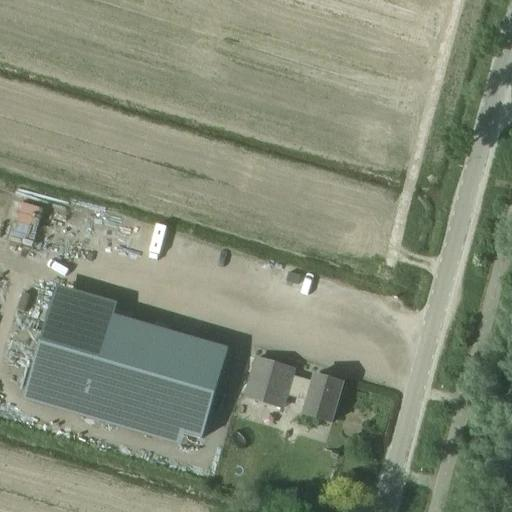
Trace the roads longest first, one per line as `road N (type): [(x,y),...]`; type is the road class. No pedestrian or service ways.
road 1 (tertiary): [(383,511),(511,39)]
road 2 (track): [(444,271),(392,258),(458,0)]
